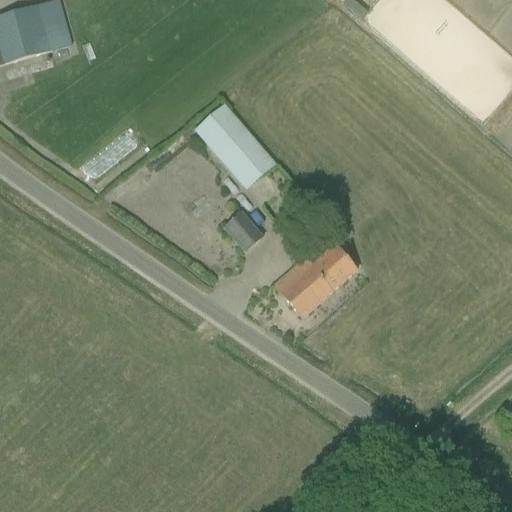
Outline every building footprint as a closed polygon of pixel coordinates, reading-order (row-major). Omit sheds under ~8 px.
[(0,68),(71,49),(58,3),(0,18),(0,68)] [(199,136),(247,191),(274,168),(226,113),(199,136)] [(329,216),(349,239),(391,201),(372,178),(329,216)] [(223,232),(244,256),(262,241),(241,216),(223,232)] [(274,290),(301,321),(355,274),(327,241),(313,253),(320,261),(287,291),(280,283),(274,290)]
